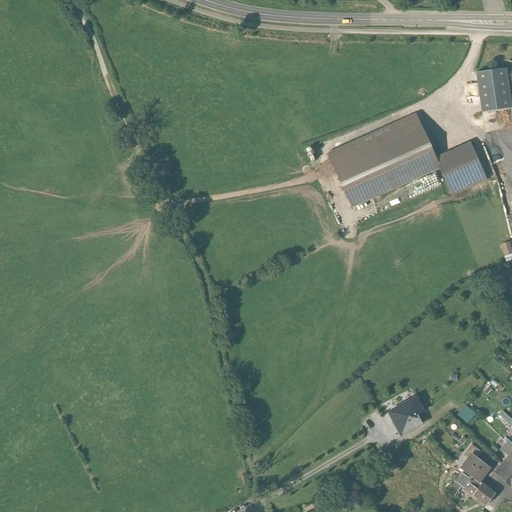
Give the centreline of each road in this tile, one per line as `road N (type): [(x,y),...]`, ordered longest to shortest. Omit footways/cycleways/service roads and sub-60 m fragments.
road 1 (track): [(247,462),(316,401),(352,247),(316,150),(436,103),(462,77),(482,21)]
road 2 (track): [(247,462),(203,276),(72,0)]
road 3 (secondary): [(204,0),(274,16),(511,21)]
